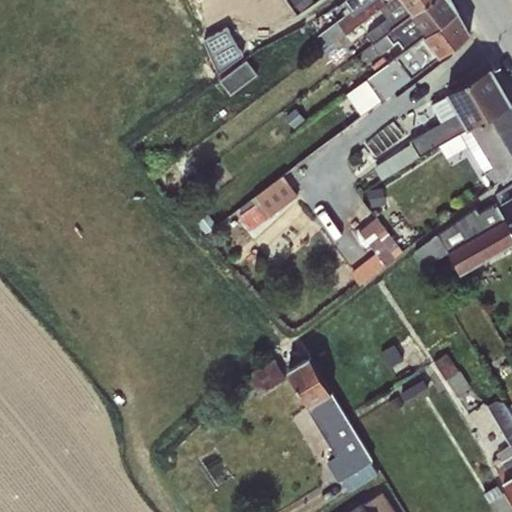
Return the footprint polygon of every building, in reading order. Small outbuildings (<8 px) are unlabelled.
[(311,0),(289,0),(299,11),(312,0),(311,0)] [(380,7),(388,0),(343,0),(342,1),(347,7),(342,11),(345,14),(320,33),(329,46),(380,7)] [(371,43),(428,0),(388,0),(380,7),(387,16),(365,34),(371,43)] [(403,50),(457,10),(451,0),(428,0),(371,43),(379,55),(396,42),(403,50)] [(361,115),(469,32),(457,10),(403,50),(345,95),(361,115)] [(227,28),(204,40),(218,73),(241,54),(227,28)] [(245,59),(218,79),(230,94),(256,73),(245,59)] [(411,143),(373,166),(381,179),(459,132),(511,103),(489,67),(446,91),(458,112),(410,139),(411,143)] [(511,105),(511,103),(459,132),(491,184),(511,169),(511,105)] [(254,203),(239,215),(250,229),(297,194),(281,174),(250,198),(254,203)] [(511,182),(496,193),(511,220),(511,182)] [(382,187),(367,189),(369,206),(385,204),(382,187)] [(459,273),(511,242),(511,233),(494,204),(477,213),(474,208),(415,251),(423,266),(447,252),(459,273)] [(375,216),(358,230),(375,251),(348,272),(357,284),(401,250),(375,216)] [(393,343),(380,351),(388,367),(402,359),(393,343)] [(433,361),(456,396),(470,387),(459,370),(458,371),(446,353),(433,361)] [(308,355),(286,368),(335,454),(325,460),(338,480),(340,478),(348,490),(376,473),(369,461),(371,459),(308,355)] [(273,358),(246,375),(248,380),(244,382),(250,391),(254,389),(257,394),(284,378),(273,358)] [(429,389),(423,378),(399,392),(405,403),(429,389)] [(511,417),(502,401),(496,400),(486,405),(509,444),(496,453),(497,458),(491,461),(511,497),(511,417)] [(511,511),(511,510),(496,485),(482,493),(493,511),(511,511)] [(361,502),(345,511),(394,511),(381,491),(362,503),(361,502)]
